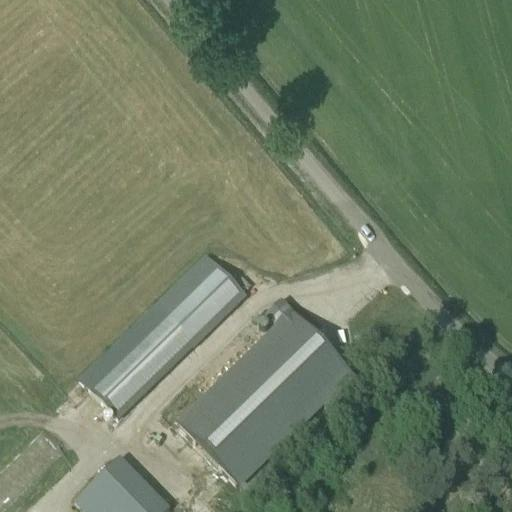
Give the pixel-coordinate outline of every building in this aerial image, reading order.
[(77,385),(116,425),(243,301),(204,261),(77,385)] [(236,487),(333,392),(343,402),(359,386),(279,305),(264,320),(279,336),(183,428),(236,487)] [(176,427),(195,410),(186,400),(167,417),(176,427)] [(0,475),(0,505),(36,473),(20,457),(0,475)] [(76,507),(80,511),(171,511),(126,462),(76,507)]
